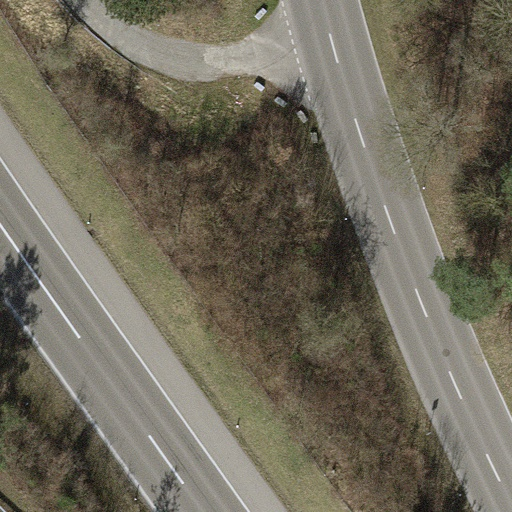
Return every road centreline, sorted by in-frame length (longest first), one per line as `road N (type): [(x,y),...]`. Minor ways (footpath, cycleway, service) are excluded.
road 1 (tertiary): [(511,499),(398,235),(323,0)]
road 2 (motorway): [(204,511),(0,222)]
road 3 (track): [(87,0),(144,44),(217,62),(334,40)]
